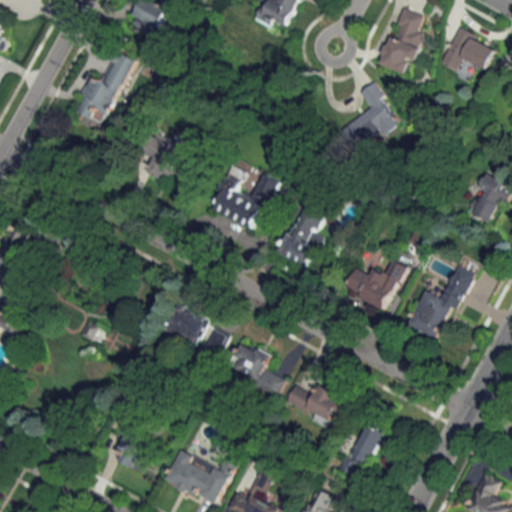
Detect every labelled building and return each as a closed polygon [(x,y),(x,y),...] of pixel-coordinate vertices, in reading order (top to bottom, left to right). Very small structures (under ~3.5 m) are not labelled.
[(179,5),(181,0),(152,0),(139,28),(155,36),(172,1),(179,5)] [(270,0),(264,16),(292,26),(302,0),(270,0)] [(419,61),(427,34),(420,32),(425,14),(403,7),(385,65),(408,72),(412,58),(419,61)] [(465,58),(489,69),(499,45),(460,28),(445,62),(460,69),(465,58)] [(139,58),(122,50),(106,82),(95,77),(79,110),(107,124),(139,58)] [(362,92),(373,106),(350,125),(367,147),(403,118),(374,82),(362,92)] [(157,157),(150,171),(171,182),(187,151),(156,136),(147,153),(157,157)] [(266,173),(258,196),(240,189),(247,170),(234,164),(216,211),(257,227),(264,209),(272,212),(284,180),(266,173)] [(493,222),(511,189),(511,184),(492,173),(470,209),(493,222)] [(313,268),(328,237),(319,233),(330,211),(307,200),(282,253),(313,268)] [(29,257),(40,238),(40,231),(25,222),(17,222),(0,250),(0,263),(1,264),(2,273),(0,275),(0,296),(20,309),(26,309),(31,302),(29,257)] [(388,310),(412,266),(398,259),(390,273),(377,266),(373,272),(362,266),(350,289),(388,310)] [(465,291),(450,283),(443,295),(431,288),(411,324),(439,339),(465,291)] [(199,345),(212,319),(180,303),(167,329),(199,345)] [(26,321),(0,308),(0,329),(18,338),(26,321)] [(232,336),(220,328),(206,352),(218,359),(232,336)] [(280,393),(288,378),(268,368),(275,355),(246,340),(232,369),(280,393)] [(321,384),(318,392),(297,383),(289,402),(317,414),(314,419),(330,426),(336,410),(347,415),(354,399),(321,384)] [(387,430),(369,423),(354,459),(348,457),(344,467),(356,473),(362,459),(373,464),(387,430)] [(158,476),(173,450),(133,427),(118,453),(158,476)] [(169,482),(221,506),(240,463),(226,456),(221,466),(184,449),(169,482)] [(231,511),(289,511),(291,510),(267,499),(279,472),(264,466),(251,495),(241,491),(231,511)] [(511,511),(511,504),(496,497),(503,482),(487,474),(470,510),(474,511),(511,511)] [(310,511),(335,511),(343,497),(323,487),(310,511)]
